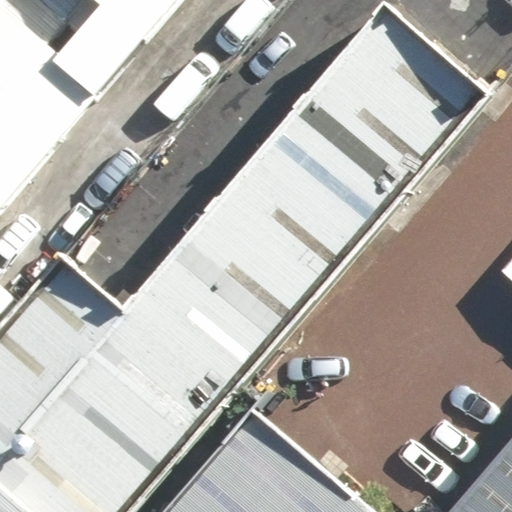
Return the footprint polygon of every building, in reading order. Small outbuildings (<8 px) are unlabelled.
[(17,0),(0,20),(0,351),(31,317),(0,289),(0,230),(204,0),(17,0)] [(0,0),(0,20),(17,0),(0,0)] [(31,317),(0,351),(0,487),(28,511),(132,511),(496,102),(404,21),(140,319),(77,264),(31,317)] [(187,511),(363,511),(265,425),(187,511)] [(511,511),(511,471),(475,511),(511,511)] [(0,511),(28,511),(0,487),(0,511)]
